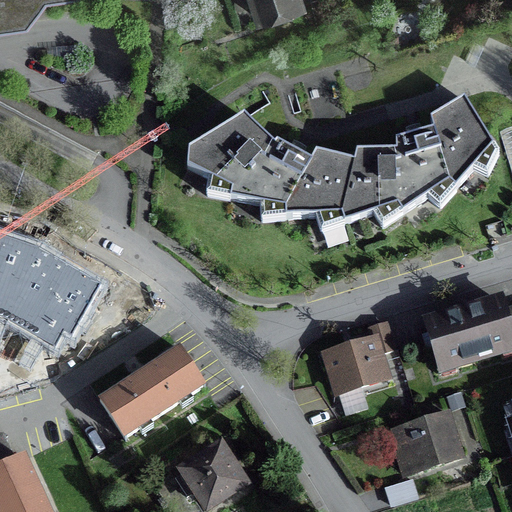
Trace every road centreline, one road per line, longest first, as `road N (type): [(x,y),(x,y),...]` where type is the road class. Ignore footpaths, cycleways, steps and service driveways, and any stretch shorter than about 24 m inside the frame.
road 1 (residential): [(0,170),(137,252),(239,342)]
road 2 (residential): [(511,256),(239,342)]
road 3 (residential): [(239,342),(349,511)]
